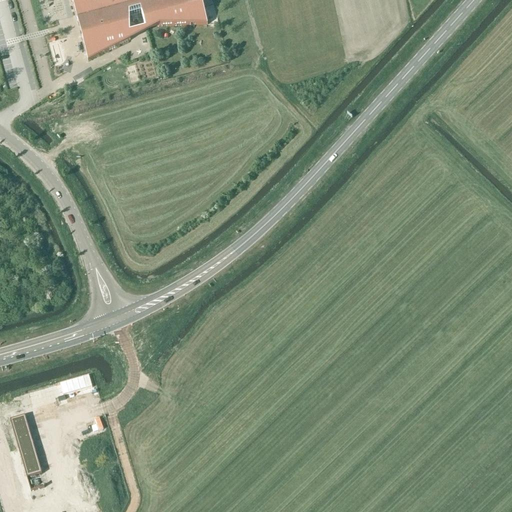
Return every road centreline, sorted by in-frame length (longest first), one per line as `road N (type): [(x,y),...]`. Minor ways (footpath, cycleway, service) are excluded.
road 1 (secondary): [(244,243),(473,0)]
road 2 (tertiary): [(94,265),(53,182),(0,131)]
road 3 (secondary): [(127,321),(187,289),(244,243)]
road 4 (secondary): [(244,243),(123,311)]
